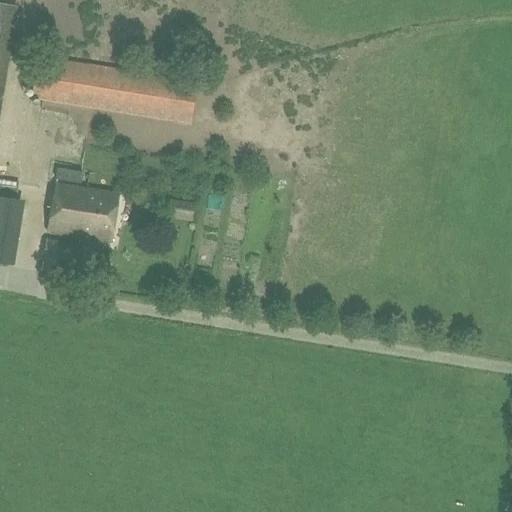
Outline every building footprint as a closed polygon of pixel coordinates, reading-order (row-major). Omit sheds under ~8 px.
[(0,101),(15,8),(0,5),(0,101)] [(196,84),(38,58),(31,97),(189,123),(196,84)] [(96,135),(95,150),(125,153),(126,138),(96,135)] [(0,250),(15,251),(17,168),(0,167),(0,250)] [(110,242),(117,194),(55,184),(47,231),(80,237),(84,237),(110,242)] [(78,276),(83,245),(84,237),(80,237),(78,244),(46,239),(41,271),(78,276)]
